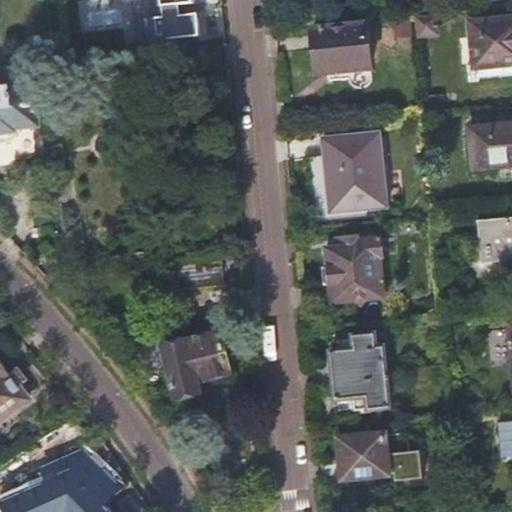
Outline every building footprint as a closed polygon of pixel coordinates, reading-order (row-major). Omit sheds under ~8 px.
[(160,0),(163,16),(159,17),(155,17),(158,39),(199,34),(196,12),(179,14),(178,3),(193,2),(193,0),(160,0)] [(158,39),(155,17),(145,18),(148,40),(158,39)] [(511,20),(471,24),(476,78),(511,74),(511,20)] [(368,26),(314,31),(319,74),(372,69),(368,26)] [(35,83),(0,87),(0,143),(12,142),(15,140),(16,138),(17,135),(16,129),(40,126),(35,83)] [(511,124),(469,129),(473,177),(496,175),(495,169),(511,167),(511,124)] [(381,134),(323,139),(330,213),(388,208),(381,134)] [(511,218),(479,222),(482,264),(511,261),(511,218)] [(328,267),(324,267),(325,286),(330,285),(332,304),(385,299),(381,260),(384,260),(382,239),(358,242),(359,252),(350,253),(349,246),(347,247),(327,249),(328,267)] [(171,249),(144,252),(144,257),(157,255),(157,262),(171,260),(174,290),(225,284),(221,253),(172,258),(171,249)] [(166,346),(163,347),(176,399),(179,398),(179,400),(184,403),(194,401),(198,396),(197,394),(201,393),(198,382),(231,373),(222,332),(186,341),(185,339),(179,336),(169,338),(165,343),(166,346)] [(356,350),(332,353),(337,401),(354,399),(355,411),(391,408),(385,348),(378,348),(377,335),(354,337),(356,350)] [(0,424),(30,400),(0,361),(0,424)] [(511,422),(500,423),(503,458),(511,457),(511,422)] [(386,436),(341,440),(345,480),(389,475),(386,436)] [(105,511),(103,510),(113,501),(80,465),(43,480),(45,487),(0,504),(0,511),(105,511)]
